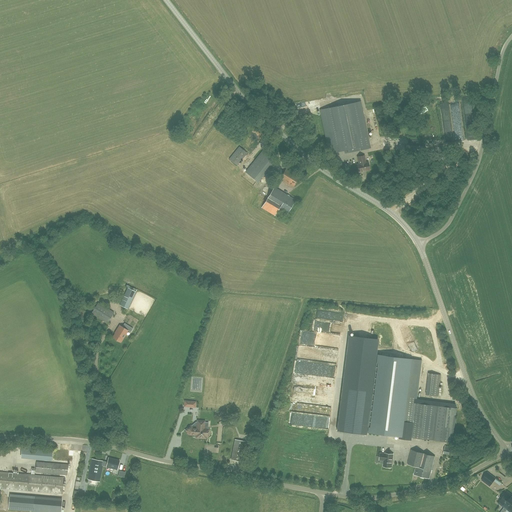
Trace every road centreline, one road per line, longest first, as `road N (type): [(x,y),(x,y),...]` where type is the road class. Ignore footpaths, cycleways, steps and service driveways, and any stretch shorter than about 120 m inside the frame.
road 1 (tertiary): [(418,245),(396,217),(313,164),(255,110),(165,0)]
road 2 (unclassified): [(323,492),(75,439),(0,436)]
road 3 (unclassified): [(418,245),(441,230),(474,173),(499,54),(511,35)]
road 4 (tertiary): [(506,451),(472,396),(418,245)]
road 5 (unclassified): [(323,492),(370,496),(441,483),(506,451)]
